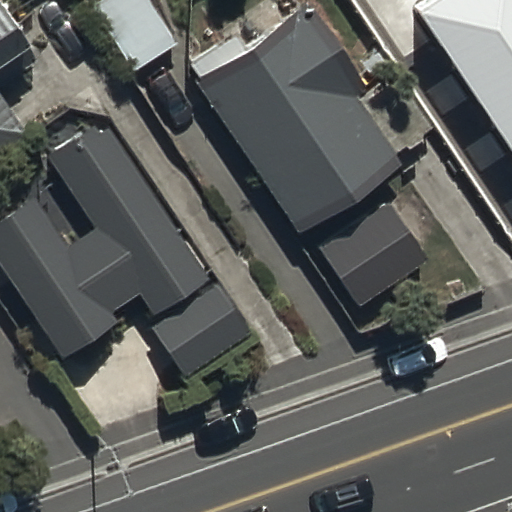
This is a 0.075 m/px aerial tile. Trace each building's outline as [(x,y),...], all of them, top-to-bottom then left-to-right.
[(144,0),(101,0),(88,9),(132,76),(176,48),(144,0)] [(511,0),(424,0),(413,8),(511,156),(511,0)] [(236,39),(187,71),(197,87),(193,89),(298,241),(400,172),(392,160),(431,134),(394,81),(357,107),(353,101),(360,96),(301,10),(285,21),(287,25),(245,53),(236,39)] [(0,163),(29,145),(0,99),(0,78),(28,60),(0,16),(0,163)] [(0,279),(3,278),(61,366),(119,328),(113,318),(137,302),(150,321),(207,284),(101,125),(46,162),(93,233),(65,252),(32,203),(28,206),(0,224),(0,279)] [(385,198),(317,245),(359,306),(427,260),(385,198)] [(215,287),(148,332),(184,384),(250,339),(215,287)]
